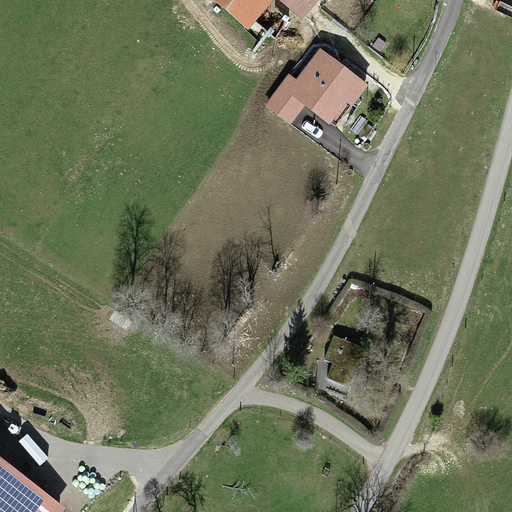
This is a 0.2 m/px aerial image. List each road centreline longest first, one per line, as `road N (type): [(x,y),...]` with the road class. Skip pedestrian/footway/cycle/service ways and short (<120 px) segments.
road 1 (track): [(139,511),(284,337),(364,198),(454,0)]
road 2 (unclassified): [(511,126),(449,326),(358,511)]
